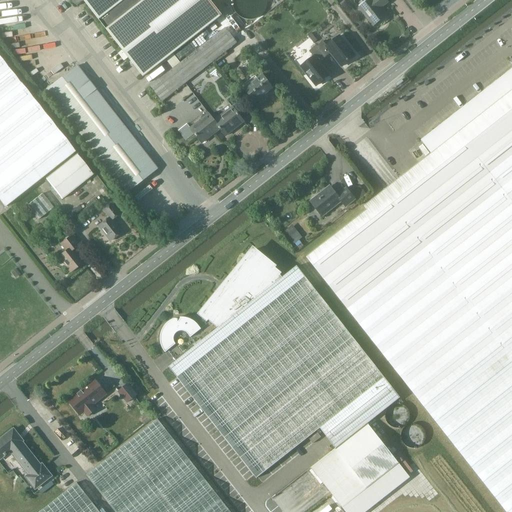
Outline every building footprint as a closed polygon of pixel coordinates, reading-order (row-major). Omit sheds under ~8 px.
[(71,0),(73,2),(78,6),(84,1),(99,20),(106,29),(143,77),(222,16),(209,0),(71,0)] [(386,17),(378,7),(380,5),(382,8),(388,3),(385,0),(370,0),(359,9),(373,27),(386,17)] [(225,28),(180,63),(150,86),(162,101),(237,43),(225,28)] [(312,33),(308,36),(314,43),(318,40),(312,33)] [(323,41),(316,46),(325,58),(331,53),(342,67),(355,56),(349,49),(350,48),(344,41),(343,42),(339,36),(326,46),(323,41)] [(319,62),(325,58),(316,46),(309,51),(313,57),(301,66),(316,86),(329,76),(319,62)] [(0,203),(4,208),(74,153),(0,59),(0,203)] [(511,63),(511,69),(421,141),(431,154),(364,207),(367,211),(307,258),(506,511),(511,511),(511,63),(511,64),(511,63)] [(76,66),(45,91),(125,193),(156,169),(76,66)] [(272,88),(262,75),(244,88),(255,102),(272,88)] [(214,120),(215,122),(221,129),(220,129),(225,135),(243,121),(232,107),(231,107),(229,105),(218,113),(220,116),(214,120)] [(214,120),(209,113),(190,128),(202,143),(220,129),(221,129),(215,122),(214,120)] [(45,180),(61,200),(92,176),(76,156),(45,180)] [(360,199),(366,194),(359,186),(354,191),(360,199)] [(319,197),(318,195),(310,201),(323,218),(341,203),(346,208),(356,200),(346,189),(337,195),(331,188),(319,197)] [(53,208),(42,194),(27,206),(38,221),(53,208)] [(110,241),(120,233),(111,220),(117,214),(110,205),(103,210),(109,218),(98,226),(110,241)] [(289,237),(294,244),(302,238),(297,231),(289,237)] [(65,251),(58,257),(70,273),(83,263),(72,250),(78,246),(70,236),(59,244),(65,251)] [(254,250),(227,283),(230,285),(222,294),(219,292),(201,314),(210,322),(201,329),(207,337),(282,278),(280,275),(282,273),(254,250)] [(282,278),(207,337),(176,362),(169,367),(256,479),(320,428),(336,449),(367,424),(400,398),(297,266),(282,278)] [(181,318),(179,321),(179,320),(178,319),(177,319),(176,319),(175,319),(174,319),(172,320),(171,321),(168,322),(166,324),(165,326),(164,327),(164,328),(163,329),(162,330),(162,331),(161,333),(161,335),(161,336),(161,337),(161,338),(161,340),(161,342),(161,345),(162,347),(163,349),(164,351),(165,352),(165,353),(178,343),(186,353),(175,362),(176,362),(207,337),(201,329),(198,325),(196,323),(195,322),(193,321),(192,320),(191,320),(190,319),(187,318),(185,318),(184,318),(182,318),(181,318),(180,318),(181,318)] [(80,416),(84,412),(88,416),(87,417),(97,410),(96,409),(96,410),(93,406),(106,395),(95,381),(81,392),(82,393),(78,397),(77,395),(68,402),(80,416)] [(118,392),(127,403),(136,395),(128,384),(118,392)] [(415,421),(415,420),(414,418),(413,415),(412,412),(410,410),(408,409),(406,408),(403,407),(401,407),(398,407),(395,408),(391,411),(389,413),(388,416),(387,418),(387,421),(388,424),(389,426),(390,429),(391,430),(393,432),(396,433),(398,434),(401,434),(404,434),(406,433),(409,431),(411,430),(413,428),(414,426),(414,423),(415,421)] [(230,511),(157,419),(86,476),(115,511),(99,511),(77,483),(39,511),(230,511)] [(367,424),(336,449),(311,468),(342,508),(398,464),(367,424)] [(36,490),(52,477),(42,464),(41,466),(22,442),(23,441),(14,430),(0,440),(0,459),(10,451),(29,475),(26,477),(36,490)] [(313,444),(321,437),(317,433),(309,439),(313,444)] [(51,481),(38,491),(41,495),(54,485),(51,481)]
